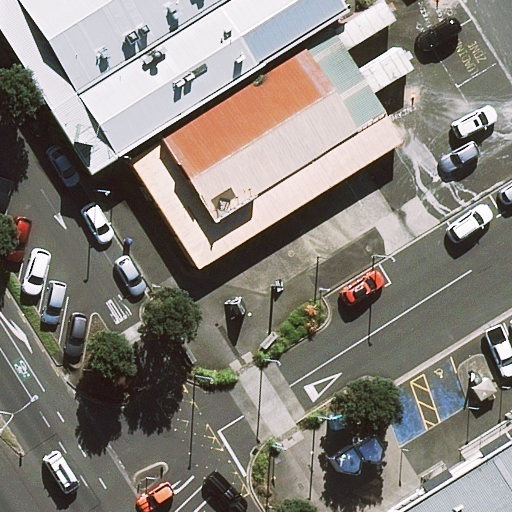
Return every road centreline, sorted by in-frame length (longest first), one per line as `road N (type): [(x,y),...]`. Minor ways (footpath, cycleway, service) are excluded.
road 1 (residential): [(201,445),(511,246)]
road 2 (unknown): [(13,508),(71,477),(201,445)]
road 3 (secondary): [(0,365),(92,511)]
